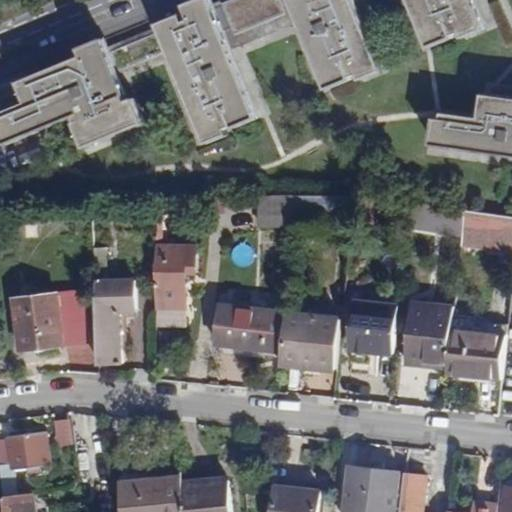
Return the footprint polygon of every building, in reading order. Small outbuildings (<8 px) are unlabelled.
[(260,118),(224,31),(215,10),(210,0),(200,0),(186,6),(191,19),(186,22),(183,15),(159,25),(162,32),(170,52),(209,143),(231,134),(230,130),(260,118)] [(285,5),(293,2),(292,0),(233,0),(222,5),(223,7),(215,10),(224,31),(231,28),(234,33),(288,11),(285,5)] [(384,70),(354,0),(292,0),(293,2),(329,88),(360,76),(361,79),(384,70)] [(473,0),(411,0),(431,46),(461,33),(463,37),(485,27),(473,0)] [(170,52),(162,32),(111,54),(119,74),(170,52)] [(111,54),(105,40),(78,52),(81,59),(17,85),(26,105),(1,115),(3,121),(0,122),(0,132),(6,147),(79,116),(81,122),(78,123),(88,148),(148,123),(137,98),(130,101),(119,74),(111,54)] [(511,99),(479,95),(476,118),(439,112),(438,119),(432,118),(428,144),(511,156),(511,99)] [(301,196),(297,228),(296,237),(294,256),(307,257),(314,195),(301,196)] [(297,228),(301,196),(259,197),(260,227),(297,228)] [(93,202),(94,219),(109,218),(110,201),(93,202)] [(466,211),(446,208),(443,227),(464,231),(466,211)] [(464,231),(462,247),(511,253),(511,217),(466,211),(464,231)] [(180,306),(187,302),(189,271),(199,271),(200,248),(160,246),(159,306),(180,306)] [(99,363),(123,362),(122,311),(137,309),(136,279),(109,280),(107,248),(95,249),(99,363)] [(21,349),(64,344),(58,294),(16,300),(21,349)] [(354,348),(395,354),(400,307),(359,302),(354,348)] [(408,357),(450,362),(453,332),(456,307),(414,303),(408,357)] [(223,305),(219,345),(284,352),(289,312),(223,305)] [(287,366),(337,372),(343,315),(308,312),(307,318),(292,318),(287,366)] [(453,332),(450,362),(449,370),(449,373),(503,378),(507,337),(453,332)] [(408,357),(407,365),(449,370),(450,362),(408,357)] [(71,418),(56,419),(56,445),(72,445),(71,418)] [(51,464),(46,434),(8,439),(8,442),(0,443),(0,462),(3,490),(16,489),(14,470),(27,468),(29,473),(39,471),(39,466),(51,464)] [(351,465),(347,500),(398,506),(402,471),(383,468),(384,461),(373,459),(371,467),(351,465)] [(424,511),(428,477),(406,474),(401,511),(424,511)] [(187,511),(184,482),(184,477),(124,483),(126,511),(187,511)] [(511,511),(511,478),(503,477),(499,508),(498,511),(511,511)] [(232,511),(229,478),(184,482),(187,511),(232,511)] [(276,511),(319,511),(322,493),(279,487),(276,511)] [(38,511),(36,496),(4,499),(5,511),(38,511)]
